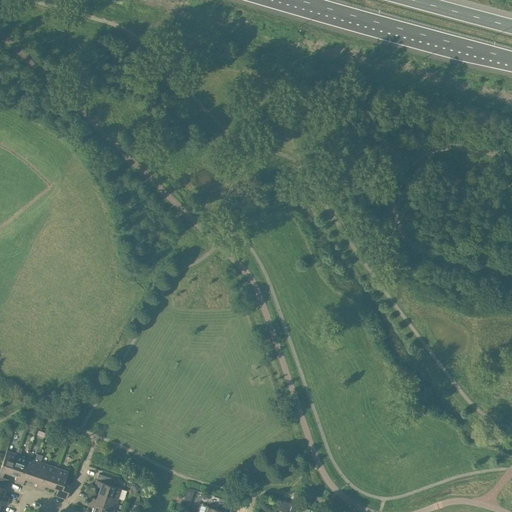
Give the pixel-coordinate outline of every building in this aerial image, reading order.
[(497,179),(501,188),(509,185),(506,176),(497,179)] [(48,441),(55,443),(57,434),(51,432),(48,441)] [(17,454),(10,473),(16,475),(14,481),(19,483),(27,457),(20,455),(22,449),(19,448),(17,454)] [(6,450),(0,469),(0,476),(2,477),(4,471),(10,473),(17,454),(6,450)] [(27,457),(19,483),(23,484),(25,478),(31,480),(39,454),(37,454),(35,460),(27,457)] [(35,488),(39,490),(48,464),(40,462),(42,455),(39,454),(31,480),(37,482),(35,488)] [(45,485),(51,487),(58,468),(48,464),(39,490),(43,491),(45,485)] [(58,468),(51,487),(57,489),(55,495),(59,496),(66,499),(71,482),(64,480),(67,471),(58,468)] [(98,473),(96,480),(96,479),(94,484),(100,486),(98,492),(118,498),(121,488),(114,485),(116,479),(98,473)] [(0,498),(8,501),(9,497),(3,495),(5,489),(0,487),(0,498)] [(181,508),(187,511),(194,489),(190,488),(188,488),(181,508)] [(118,498),(98,492),(96,498),(90,496),(89,500),(114,509),(118,498)] [(289,502),(279,499),(276,507),(286,511),(289,502)] [(93,506),(91,511),(113,511),(114,509),(89,500),(87,504),(93,506)] [(219,501),(216,509),(206,505),(203,511),(232,511),(234,506),(219,501)]
